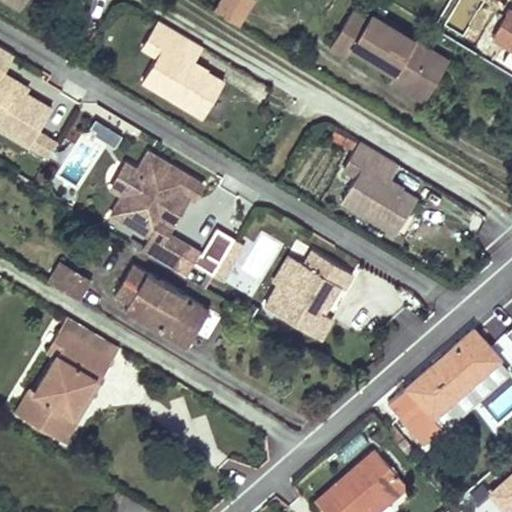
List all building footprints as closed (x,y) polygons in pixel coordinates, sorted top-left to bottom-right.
[(255,0),(227,0),(226,3),(247,15),(256,0),(255,0)] [(460,18),(471,0),(451,0),(446,9),(460,18)] [(226,3),(219,14),(241,26),(247,15),(226,3)] [(511,48),(509,50),(511,52),(511,11),(508,10),(492,36),(511,48)] [(351,47),(381,64),(385,58),(397,65),(393,72),(389,78),(407,89),(411,83),(426,91),(445,60),(370,14),(366,20),(350,11),(331,44),(347,52),(351,47)] [(204,43),(161,17),(144,44),(160,53),(144,79),(205,116),(226,81),(193,61),(204,43)] [(385,58),(381,64),(393,72),(397,65),(385,58)] [(21,80),(0,68),(0,126),(30,143),(52,106),(18,86),(21,80)] [(411,83),(407,89),(422,97),(426,91),(411,83)] [(88,131),(116,144),(122,131),(95,118),(88,131)] [(39,127),(30,143),(50,155),(59,139),(39,127)] [(398,161),(361,138),(344,164),(355,171),(339,197),(394,230),(415,197),(387,180),(398,161)] [(203,183),(150,151),(141,166),(142,172),(126,198),(121,199),(111,215),(151,238),(143,251),(175,270),(190,246),(169,233),(171,229),(166,226),(171,218),(170,212),(175,203),(180,202),(185,193),(194,199),(196,196),(197,197),(203,187),(202,186),(203,183)] [(126,198),(142,172),(141,166),(135,168),(120,194),(121,199),(126,198)] [(212,226),(197,265),(228,277),(243,239),(212,226)] [(278,283),(265,306),(320,339),(332,318),(319,311),(324,302),(328,305),(339,286),(344,289),(353,274),(312,250),(304,264),(299,261),(284,287),(278,283)] [(278,283),(284,287),(299,261),(289,255),(274,280),(278,283)] [(59,262),(48,281),(76,297),(87,279),(59,262)] [(198,324),(192,321),(201,306),(131,264),(113,294),(126,303),(124,308),(186,345),(198,324)] [(328,305),(324,302),(319,311),(323,313),(328,305)] [(201,306),(192,321),(198,324),(206,310),(201,306)] [(210,309),(198,331),(208,336),(220,314),(210,309)] [(119,345),(66,314),(59,327),(111,359),(119,345)] [(15,411),(52,433),(75,395),(79,397),(92,377),(98,380),(111,359),(59,327),(46,349),(55,355),(35,388),(31,386),(15,411)] [(444,354),(390,402),(425,443),(441,428),(432,417),(497,358),(472,330),(451,348),(453,351),(447,357),(444,354)] [(451,348),(444,354),(447,357),(453,351),(451,348)] [(75,395),(52,433),(62,439),(98,380),(92,377),(79,397),(75,395)] [(315,501),(324,511),(345,511),(393,470),(374,449),(315,501)] [(511,469),(488,490),(506,511),(511,507),(511,469)] [(393,470),(345,511),(365,511),(369,509),(402,480),(393,470)] [(402,480),(369,509),(371,511),(374,511),(406,485),(402,480)]
